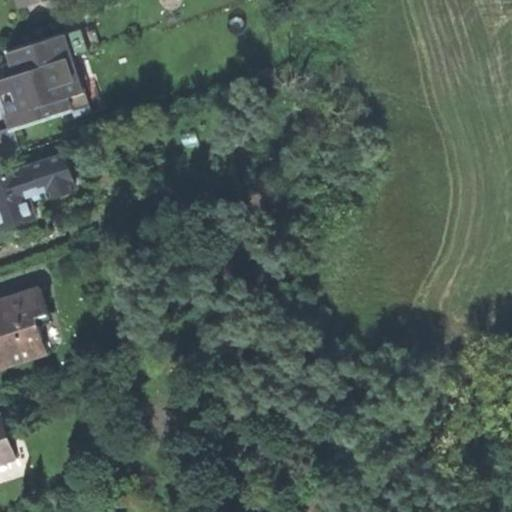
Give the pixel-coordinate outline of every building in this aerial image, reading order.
[(21,0),(25,8),(49,0),(21,0)] [(0,90),(5,105),(13,130),(74,112),(70,98),(85,94),(67,37),(10,55),(17,76),(0,81),(0,90)] [(0,228),(35,216),(29,197),(48,191),(51,199),(68,194),(72,186),(72,177),(65,157),(33,167),(32,169),(0,179),(0,228)] [(0,365),(14,361),(13,358),(26,353),(27,357),(49,349),(41,325),(38,317),(50,312),(42,288),(0,302),(0,332),(2,339),(0,339),(0,365)] [(53,321),(50,312),(38,317),(41,325),(53,321)] [(0,465),(16,461),(3,418),(0,418),(0,465)]
